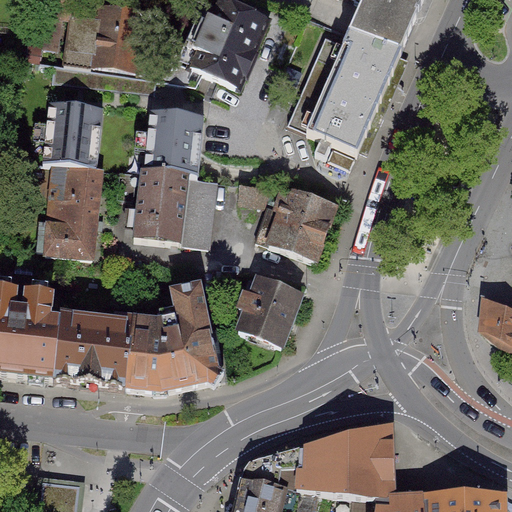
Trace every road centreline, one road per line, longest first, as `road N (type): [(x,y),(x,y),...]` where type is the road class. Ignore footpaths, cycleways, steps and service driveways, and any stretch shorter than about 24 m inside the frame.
road 1 (secondary): [(463,21),(385,199),(362,278)]
road 2 (residential): [(0,421),(220,440)]
road 3 (tertiary): [(220,440),(370,405),(422,410)]
road 4 (secondary): [(220,440),(348,383),(385,353)]
road 5 (secondary): [(445,288),(511,142)]
road 6 (tertiary): [(503,432),(465,369),(445,288)]
road 7 (tertiary): [(503,432),(462,410),(418,367),(385,353)]
